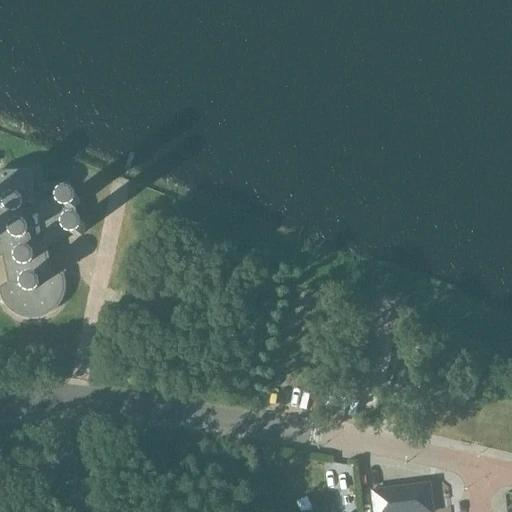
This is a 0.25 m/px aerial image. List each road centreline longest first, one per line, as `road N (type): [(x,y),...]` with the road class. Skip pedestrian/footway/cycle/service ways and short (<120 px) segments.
road 1 (motorway): [(107,511),(0,3)]
road 2 (residential): [(0,403),(225,417),(476,469)]
road 3 (motorway): [(0,277),(49,511)]
